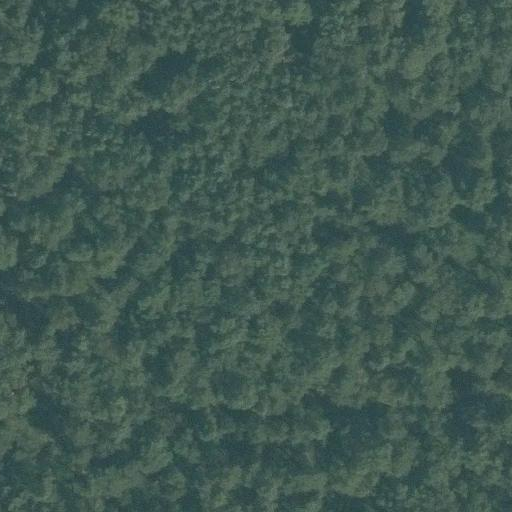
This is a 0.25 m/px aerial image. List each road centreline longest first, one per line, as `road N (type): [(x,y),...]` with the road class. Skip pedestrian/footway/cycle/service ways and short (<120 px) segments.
road 1 (track): [(0,138),(38,402),(511,380)]
road 2 (track): [(426,384),(480,511)]
